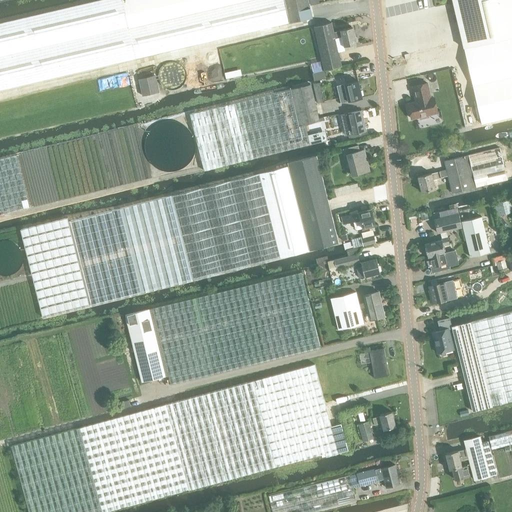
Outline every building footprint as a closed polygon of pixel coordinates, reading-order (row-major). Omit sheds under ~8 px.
[(0,89),(290,22),(284,0),(96,0),(0,22),(0,89)] [(308,0),(284,0),(290,22),(313,17),(308,0)] [(511,0),(451,0),(463,48),(463,47),(481,123),(511,115),(511,0)] [(331,22),(313,27),(315,36),(323,70),(341,66),(335,39),(333,31),(331,23),(331,22)] [(334,31),(333,31),(335,39),(337,38),(341,37),(343,47),(346,46),(358,43),(357,41),(358,41),(359,40),(358,37),(357,36),(356,36),(353,26),(334,31)] [(164,84),(179,85),(179,82),(184,82),(185,70),(181,70),(182,62),(166,61),(164,84)] [(313,81),(325,78),(323,70),(311,73),(313,81)] [(158,92),(155,74),(138,78),(142,95),(158,92)] [(350,100),(363,96),(358,79),(344,83),(344,84),(336,86),(338,93),(345,92),(347,100),(350,100)] [(463,81),(453,83),(455,90),(464,88),(463,81)] [(317,103),(324,101),(319,82),(312,83),(317,103)] [(417,101),(408,103),(411,118),(419,116),(420,118),(421,119),(428,117),(429,116),(428,114),(438,112),(434,97),(431,98),(427,82),(412,86),(415,98),(416,98),(417,101)] [(289,88),(289,89),(298,125),(304,124),(317,121),(319,120),(318,117),(310,84),(289,88)] [(133,87),(127,88),(130,100),(136,99),(133,87)] [(189,114),(204,170),(310,144),(304,124),(298,125),(289,89),(189,114)] [(361,110),(341,114),(346,134),(348,134),(360,131),(366,130),(361,110)] [(361,137),(360,131),(348,134),(350,140),(361,137)] [(320,133),(308,135),(310,144),(322,141),(320,133)] [(352,174),(371,170),(366,149),(366,147),(360,149),(359,144),(344,147),(346,154),(347,154),(352,174)] [(498,147),(444,160),(446,169),(440,170),(418,175),(422,191),(436,187),(434,179),(442,177),(447,175),(451,192),(506,179),(498,147)] [(17,154),(0,158),(0,213),(30,206),(17,155),(17,154)] [(316,155),(287,162),(288,165),(119,207),(70,220),(91,304),(140,292),(309,249),(309,250),(338,242),(316,155)] [(498,200),(493,202),(496,214),(511,209),(511,203),(510,197),(498,200)] [(358,212),(351,214),(340,216),(342,223),(352,221),(354,228),(356,230),(375,225),(370,209),(358,212)] [(428,256),(429,256),(446,252),(444,244),(449,243),(447,231),(462,227),(459,214),(435,220),(438,233),(441,232),(442,236),(441,236),(441,237),(425,241),(428,256)] [(481,216),(480,217),(471,218),(461,221),(470,256),(490,251),(481,216)] [(91,304),(70,220),(68,220),(67,217),(21,228),(42,316),(91,304)] [(373,235),(361,239),(363,245),(375,242),(373,235)] [(7,238),(2,239),(0,239),(0,273),(2,274),(7,275),(12,274),(17,271),(21,267),(23,262),(24,257),(23,251),(21,246),(17,242),(12,240),(7,238)] [(457,263),(454,250),(446,252),(429,256),(432,271),(449,267),(448,265),(457,263)] [(335,265),(336,268),(359,262),(357,254),(348,256),(334,260),(327,261),(328,267),(335,265)] [(360,277),(380,271),(376,257),(361,262),(363,266),(357,267),(360,277)] [(499,261),(496,262),(498,270),(507,267),(504,260),(499,261)] [(302,272),(149,309),(165,376),(169,375),(171,384),(320,346),(302,272)] [(444,282),(429,285),(434,303),(448,299),(444,282)] [(378,290),(364,294),(365,299),(366,301),(367,306),(370,319),(384,315),(378,290)] [(361,307),(367,306),(366,301),(360,303),(359,301),(357,291),(331,297),(339,328),(364,321),(361,307)] [(141,382),(149,380),(165,376),(149,309),(125,315),(141,382)] [(438,352),(454,348),(449,328),(451,327),(473,411),(511,401),(511,310),(452,325),(450,317),(438,320),(440,330),(433,331),(438,352)] [(384,347),(369,350),(369,352),(374,378),(389,375),(384,347)] [(200,394),(165,403),(176,444),(188,489),(188,490),(200,486),(275,466),(325,453),(326,456),(348,450),(341,423),(331,426),(325,405),(314,363),(252,380),(200,394)] [(79,428),(17,445),(35,511),(92,511),(95,511),(98,511),(99,511),(174,493),(188,489),(176,444),(165,403),(79,427),(79,428)] [(367,418),(368,421),(358,424),(363,441),(373,438),(370,425),(375,424),(375,423),(382,421),(384,429),(396,425),(392,410),(380,413),(380,414),(373,416),(373,417),(367,418)] [(511,429),(488,436),(492,449),(511,443),(511,429)] [(490,475),(496,474),(492,459),(489,450),(487,441),(482,442),(481,440),(480,436),(464,440),(474,479),(489,475),(490,475)] [(450,469),(453,468),(462,466),(460,457),(467,455),(465,447),(446,452),(450,469)] [(381,467),(376,468),(376,467),(358,472),(358,473),(355,474),(355,473),(268,495),(271,511),(311,511),(357,501),(353,488),(360,486),(360,485),(385,478),(388,487),(401,483),(396,464),(383,468),(381,467)] [(468,464),(462,466),(453,468),(455,478),(470,475),(468,464)]
